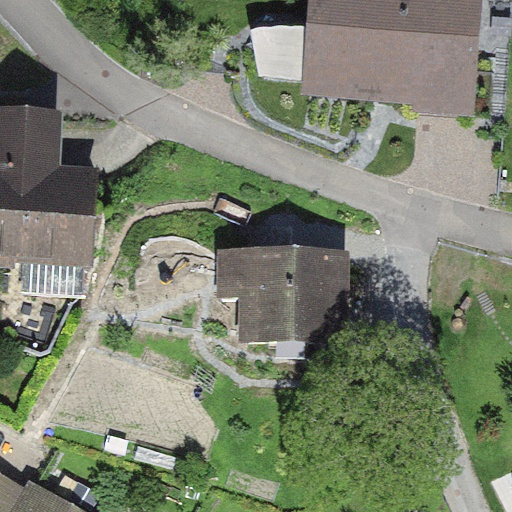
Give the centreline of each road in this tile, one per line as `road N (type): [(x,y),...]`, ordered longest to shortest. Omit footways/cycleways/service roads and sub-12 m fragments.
road 1 (residential): [(19,0),(95,74),(149,108),(414,210),(511,235)]
road 2 (track): [(476,511),(419,354),(405,258),(414,210)]
